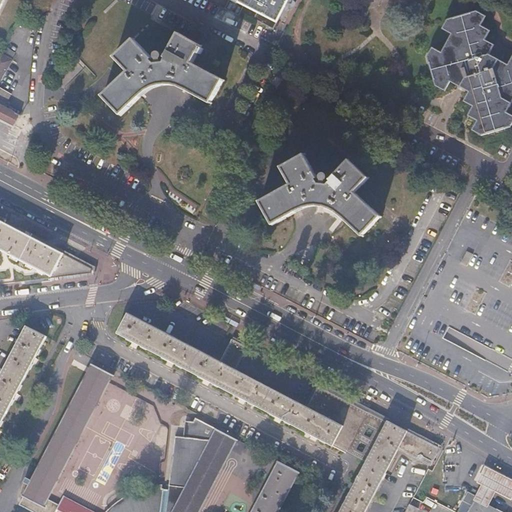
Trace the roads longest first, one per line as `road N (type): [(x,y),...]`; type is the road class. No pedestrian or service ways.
road 1 (primary): [(307,337),(494,449)]
road 2 (primary): [(475,407),(307,337)]
road 3 (primary): [(307,337),(175,268)]
road 4 (primary): [(131,248),(0,179)]
